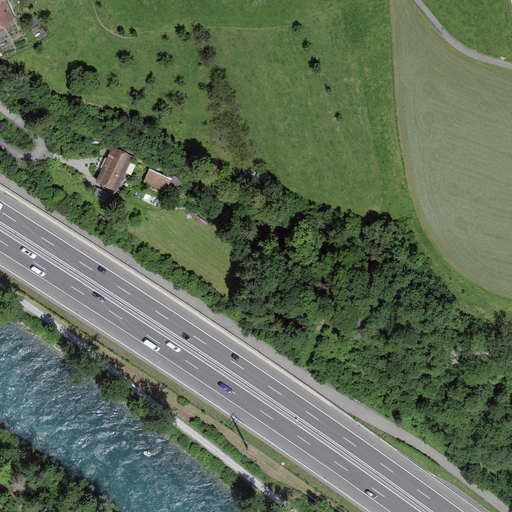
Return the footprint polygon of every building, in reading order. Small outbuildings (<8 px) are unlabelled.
[(0,0),(0,28),(6,27),(14,19),(5,0),(0,0)] [(133,146),(130,150),(136,154),(139,150),(133,146)] [(115,187),(128,159),(133,161),(135,157),(130,155),(129,158),(115,151),(104,173),(101,172),(98,179),(115,187)] [(168,178),(150,170),(145,181),(165,191),(168,184),(176,187),(181,177),(170,172),(168,178)] [(110,194),(97,188),(95,193),(96,196),(105,200),(108,199),(110,194)]
